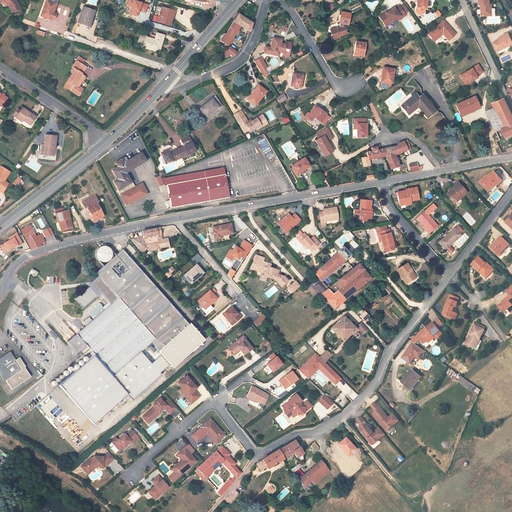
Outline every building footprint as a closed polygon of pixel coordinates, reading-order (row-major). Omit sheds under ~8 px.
[(0,0),(0,2),(1,1),(2,1),(8,5),(12,13),(20,9),(15,0),(0,0)] [(46,0),(40,16),(50,20),(51,18),(56,3),(46,0)] [(417,0),(417,2),(417,8),(426,9),(426,0),(417,0)] [(489,0),(479,0),(479,5),(481,5),(481,16),(490,15),(490,9),(492,9),(491,4),(490,4),(489,0)] [(385,12),(379,17),(386,26),(392,22),(391,22),(396,19),(399,16),(401,18),(406,15),(399,5),(394,8),(387,12),(386,13),(385,12)] [(157,22),(168,25),(173,11),(157,6),(156,11),(160,13),(157,22)] [(94,11),(83,7),(77,23),(91,27),(93,20),(91,19),(94,11)] [(348,25),(350,14),(341,12),(339,23),(340,24),(339,27),(330,30),(332,37),(334,36),(335,39),(340,37),(340,36),(347,33),(345,28),(345,25),(348,25)] [(250,32),(252,23),(238,14),(235,20),(234,21),(240,25),(247,30),(250,32)] [(310,23),(313,28),(318,25),(317,23),(320,21),(319,18),(310,23)] [(224,33),(219,41),(227,46),(235,34),(236,35),(239,31),(237,30),(240,25),(234,21),(226,34),(224,33)] [(428,34),(432,39),(433,37),(436,37),(437,39),(443,34),(449,40),(455,34),(443,21),(428,34)] [(142,47),(157,52),(159,45),(161,46),(164,36),(156,33),(156,34),(155,39),(154,40),(146,37),(146,35),(141,33),(138,40),(144,42),(143,44),(142,47)] [(493,43),(497,51),(511,43),(511,40),(510,36),(508,33),(500,37),(501,38),(501,39),(499,40),(493,43)] [(265,47),(264,53),(278,56),(279,52),(283,53),(283,56),(289,57),(291,43),(285,42),(285,45),(280,44),(281,40),(272,38),(271,48),(265,47)] [(363,57),(365,43),(356,42),(354,55),(363,57)] [(233,57),(237,53),(230,47),(225,49),(222,53),(228,57),(230,54),(233,57)] [(260,54),(254,58),(262,69),(266,75),(270,72),(260,54)] [(77,61),(76,61),(72,68),(73,68),(71,72),(72,73),(67,81),(68,81),(70,82),(66,88),(78,95),(81,90),(76,86),(84,75),(82,74),(86,67),(85,67),(77,61)] [(394,69),(383,68),(382,77),(382,81),(381,81),(380,88),(388,89),(391,88),(394,69)] [(303,75),(293,74),(292,82),(291,82),(290,86),(300,88),(303,75)] [(78,86),(85,76),(84,75),(76,86),(81,90),(82,89),(78,86)] [(255,89),(247,100),(250,103),(249,104),(253,108),(255,106),(266,91),(258,85),(255,89)] [(283,94),(276,98),(279,103),(287,99),(283,94)] [(436,111),(422,94),(418,97),(415,94),(407,100),(410,104),(403,110),(408,115),(417,107),(419,105),(420,107),(419,108),(427,118),(436,111)] [(216,96),(212,99),(218,107),(220,109),(223,106),(216,96)] [(474,97),(456,105),(460,115),(470,111),(470,112),(479,108),(474,97)] [(511,113),(504,98),(493,103),(495,108),(499,112),(506,127),(502,129),(505,137),(511,133),(511,113)] [(218,107),(212,99),(203,106),(204,107),(201,110),(207,117),(218,107)] [(403,110),(410,104),(407,100),(400,106),(403,110)] [(315,106),(307,117),(312,121),(315,118),(320,122),(326,114),(315,106)] [(36,117),(22,107),(21,110),(16,117),(16,118),(22,122),(21,124),(27,127),(29,127),(31,124),(36,117)] [(495,108),(487,112),(496,131),(502,129),(506,127),(499,112),(495,108)] [(326,114),(320,122),(324,125),(329,117),(326,114)] [(237,121),(244,133),(248,130),(249,131),(255,128),(260,125),(260,124),(266,121),(262,115),(251,121),(248,123),(247,122),(245,117),(237,121)] [(357,129),(357,137),(366,137),(366,132),(366,129),(366,124),(365,124),(365,119),(353,119),(353,124),(356,124),(357,129)] [(260,125),(255,128),(256,130),(267,123),(266,121),(260,124),(260,125)] [(317,145),(323,154),(331,150),(325,140),(331,136),(327,128),(317,133),(319,138),(318,139),(315,141),(317,145)] [(56,136),(45,135),(44,145),(42,145),(41,155),(52,156),(53,146),(55,147),(56,136)] [(398,146),(384,149),(386,156),(385,156),(390,169),(399,166),(394,155),(406,150),(406,149),(403,142),(397,144),(398,146)] [(167,152),(161,155),(165,164),(172,161),(194,152),(190,144),(176,149),(177,151),(168,154),(167,152)] [(315,146),(321,158),(332,152),(331,150),(323,154),(317,145),(315,146)] [(372,151),(366,152),(367,157),(368,159),(369,159),(385,156),(386,156),(384,149),(377,150),(377,147),(371,148),(372,151)] [(120,194),(126,206),(142,197),(136,186),(134,188),(125,173),(145,161),(141,153),(127,161),(125,157),(123,158),(124,160),(123,161),(122,159),(115,163),(118,167),(112,170),(117,179),(113,182),(118,190),(117,190),(119,195),(120,194)] [(303,171),(310,166),(304,158),(291,166),(297,175),(303,171)] [(411,172),(420,170),(416,163),(409,164),(411,172)] [(9,172),(1,167),(0,167),(0,188),(3,191),(7,186),(2,183),(4,181),(9,172)] [(480,182),(489,193),(502,181),(494,172),(488,177),(487,176),(480,182)] [(206,178),(167,185),(165,186),(168,191),(175,207),(210,201),(232,197),(228,174),(206,178)] [(160,176),(155,178),(161,192),(168,191),(165,186),(160,176)] [(466,192),(458,183),(452,188),(453,189),(446,194),(453,202),(455,200),(459,197),(460,198),(466,192)] [(148,194),(142,184),(136,186),(142,197),(148,194)] [(406,191),(396,193),(398,203),(405,201),(405,205),(411,204),(410,201),(419,199),(416,187),(408,189),(408,191),(406,191)] [(169,201),(166,201),(168,207),(170,207),(171,208),(175,207),(168,191),(169,201)] [(95,195),(82,202),(85,208),(87,207),(94,221),(103,216),(96,203),(98,202),(95,195)] [(371,201),(360,200),(359,210),(354,210),(354,217),(360,218),(360,220),(367,221),(367,219),(371,219),(371,211),(370,211),(370,209),(371,201)] [(41,211),(38,206),(30,213),(33,216),(41,211)] [(326,225),(325,221),(338,219),(336,207),(325,209),(325,211),(323,212),(319,212),(322,226),(326,225)] [(68,210),(55,214),(57,222),(59,222),(60,221),(63,230),(73,228),(68,210)] [(430,233),(438,226),(425,211),(417,218),(430,233)] [(288,214),(278,223),(286,232),(300,220),(297,217),(296,217),(293,220),(291,217),(288,214)] [(421,222),(420,222),(429,233),(430,233),(421,222)] [(231,224),(212,227),(215,239),(221,238),(221,236),(233,233),(231,224)] [(30,225),(21,230),(26,240),(27,239),(32,248),(41,246),(40,244),(45,242),(40,234),(36,237),(30,225)] [(42,232),(46,238),(53,234),(50,228),(42,232)] [(159,228),(143,231),(144,237),(131,240),(142,253),(147,248),(145,243),(149,243),(149,244),(158,242),(158,244),(162,243),(163,247),(169,246),(167,238),(161,239),(160,234),(161,234),(159,228)] [(439,242),(445,249),(449,246),(461,235),(454,228),(439,242)] [(380,232),(379,232),(377,232),(380,241),(382,240),(383,245),(385,252),(395,249),(388,229),(387,230),(380,232)] [(304,233),(297,239),(306,249),(305,250),(309,254),(313,250),(320,244),(313,236),(310,240),(304,233)] [(501,237),(491,248),(498,255),(502,250),(503,251),(510,244),(501,237)] [(232,251),(230,254),(233,257),(238,259),(240,256),(241,253),(246,256),(252,246),(244,241),(239,249),(235,246),(232,251)] [(130,245),(127,247),(133,253),(135,251),(130,245)] [(172,367),(203,340),(122,249),(115,255),(110,249),(109,248),(108,247),(107,246),(105,246),(104,246),(103,246),(102,246),(101,246),(100,247),(99,247),(98,248),(98,249),(97,249),(96,250),(96,252),(96,253),(96,254),(96,255),(96,256),(96,257),(97,258),(98,260),(103,266),(96,273),(98,276),(91,282),(91,285),(75,299),(83,308),(98,296),(99,297),(101,294),(111,305),(92,322),(91,321),(67,343),(76,354),(81,350),(86,345),(92,352),(113,376),(128,363),(132,367),(148,353),(144,348),(151,342),(172,367)] [(338,252),(330,259),(337,267),(345,260),(350,255),(343,247),(337,252),(338,252)] [(487,277),(494,270),(487,263),(486,264),(479,258),(472,265),(478,271),(479,271),(482,273),(483,273),(487,277)] [(330,259),(320,269),(327,276),(337,267),(330,259)] [(261,261),(257,271),(262,272),(267,274),(266,277),(275,280),(281,287),(283,286),(287,282),(287,280),(284,277),(283,277),(277,275),(278,271),(270,267),(271,265),(261,261)] [(330,287),(327,289),(332,294),(337,290),(363,270),(358,264),(330,287)] [(407,264),(397,270),(405,284),(414,278),(411,273),(412,272),(407,264)] [(191,283),(203,273),(196,265),(184,275),(191,283)] [(230,268),(227,275),(231,277),(235,271),(230,268)] [(327,276),(320,269),(314,274),(321,281),(324,279),(327,276)] [(371,278),(363,270),(337,290),(345,300),(371,278)] [(324,279),(321,281),(327,289),(330,287),(324,279)] [(300,286),(296,281),(291,286),(295,291),(300,286)] [(345,300),(337,290),(332,294),(327,289),(321,281),(314,287),(334,308),(345,300)] [(210,304),(216,299),(213,294),(210,291),(210,290),(197,301),(204,309),(207,312),(213,307),(210,304)] [(511,294),(502,302),(503,303),(507,308),(510,312),(511,309),(511,305),(511,303),(511,294)] [(444,309),(445,309),(443,315),(452,319),(454,318),(455,314),(454,313),(452,312),(454,307),(455,307),(457,302),(458,298),(450,295),(444,309)] [(507,308),(503,303),(499,306),(499,307),(502,311),(503,311),(507,308)] [(224,313),(223,314),(232,325),(242,317),(238,313),(236,314),(235,313),(236,312),(231,307),(224,313)] [(364,321),(369,316),(364,312),(363,312),(361,310),(359,312),(362,314),(360,316),(364,321)] [(262,314),(259,317),(253,322),(258,327),(263,323),(266,319),(262,314)] [(343,341),(356,329),(344,316),(330,328),(343,341)] [(438,318),(433,323),(438,328),(443,324),(438,318)] [(219,319),(213,324),(222,335),(228,329),(219,319)] [(366,336),(369,333),(361,323),(357,326),(366,336)] [(436,339),(442,334),(438,328),(433,323),(426,328),(427,330),(426,331),(425,329),(424,328),(419,333),(420,333),(417,336),(418,339),(422,343),(424,343),(426,341),(428,343),(434,338),(436,339)] [(469,337),(466,343),(474,347),(478,349),(480,345),(478,344),(480,339),(484,330),(475,325),(470,335),(471,335),(470,338),(469,337)] [(225,350),(230,356),(233,354),(239,349),(241,351),(241,350),(245,355),(253,349),(243,336),(228,347),(228,348),(225,350)] [(414,343),(413,342),(402,358),(410,363),(415,357),(419,360),(425,351),(414,343)] [(86,345),(81,350),(83,352),(87,357),(92,352),(86,345)] [(0,351),(0,370),(2,369),(0,365),(0,362),(1,362),(0,360),(8,355),(9,356),(12,354),(7,347),(0,351)] [(327,350),(320,357),(325,362),(332,355),(327,350)] [(6,381),(12,389),(19,384),(18,383),(22,380),(23,382),(31,376),(24,367),(25,366),(19,357),(15,360),(12,354),(9,356),(8,355),(0,360),(1,362),(0,362),(0,365),(2,369),(0,370),(0,374),(5,381),(6,381)] [(93,355),(59,385),(93,424),(127,394),(93,355)] [(456,372),(450,369),(447,373),(452,377),(456,372)] [(410,390),(421,377),(412,370),(401,382),(405,386),(410,390)] [(456,372),(452,377),(472,391),(475,386),(456,372)] [(186,376),(178,383),(181,388),(188,395),(185,397),(191,404),(199,397),(194,390),(197,388),(193,383),(190,380),(186,376)] [(254,400),(263,404),(268,395),(252,386),(247,395),(255,399),(254,400)] [(181,388),(179,390),(185,397),(188,395),(181,388)] [(300,406),(298,404),(302,401),(296,394),(289,400),(290,401),(286,403),(288,405),(284,408),(286,411),(284,412),(288,417),(292,415),(294,417),(295,416),(297,414),(300,415),(302,414),(302,413),(304,413),(304,412),(305,406),(303,404),(300,406)] [(324,395),(318,401),(327,409),(332,403),(324,395)] [(154,407),(144,415),(148,419),(151,416),(153,419),(160,413),(159,412),(159,410),(161,409),(162,409),(164,408),(170,414),(176,408),(168,399),(164,403),(160,398),(152,405),(154,407)] [(382,412),(374,403),(370,406),(375,412),(373,414),(384,428),(386,426),(389,429),(392,426),(399,421),(393,414),(388,418),(385,414),(384,415),(382,412)] [(142,417),(148,423),(153,419),(151,416),(148,419),(144,415),(142,417)] [(360,417),(356,420),(361,426),(358,428),(370,442),(371,440),(374,443),(384,435),(379,428),(374,432),(371,428),(370,429),(368,426),(360,417)] [(211,419),(201,427),(210,437),(212,438),(213,437),(218,442),(225,435),(211,419)] [(112,441),(120,451),(131,441),(137,436),(132,430),(126,435),(125,434),(118,440),(116,438),(112,441)] [(348,456),(355,449),(345,438),(339,443),(342,447),(341,448),(343,451),(348,456)] [(263,459),(256,463),(261,470),(267,466),(268,467),(273,463),(276,462),(293,451),(300,463),(291,470),(293,473),(299,469),(304,465),(302,459),(302,453),(294,440),(263,459)] [(314,442),(310,445),(314,452),(318,448),(314,442)] [(188,444),(184,448),(190,454),(195,451),(188,444)] [(184,448),(176,454),(181,460),(183,462),(175,469),(177,472),(175,474),(178,477),(196,462),(190,454),(184,448)] [(216,451),(197,468),(205,477),(210,473),(222,462),(229,469),(232,465),(232,464),(226,458),(222,454),(220,456),(216,451)] [(109,452),(106,455),(111,462),(115,459),(109,452)] [(92,457),(81,467),(85,471),(88,467),(90,469),(93,466),(97,466),(103,467),(104,468),(111,462),(106,455),(103,457),(94,456),(94,458),(92,457)] [(226,458),(232,464),(235,462),(229,455),(226,458)] [(316,460),(318,463),(304,475),(299,469),(293,473),(303,488),(311,481),(315,484),(329,471),(320,457),(316,460)] [(183,462),(181,460),(171,469),(174,472),(175,474),(177,472),(175,469),(183,462)] [(88,467),(85,471),(88,474),(97,466),(93,466),(90,469),(88,467)] [(235,476),(237,478),(240,474),(235,469),(231,472),(235,476)] [(175,474),(174,472),(168,478),(172,483),(178,477),(175,474)] [(157,476),(151,481),(154,485),(155,484),(156,484),(155,485),(147,492),(154,500),(168,488),(157,476)] [(220,490),(219,491),(215,487),(210,492),(214,496),(215,495),(218,499),(221,496),(228,488),(225,486),(221,491),(220,490)]
